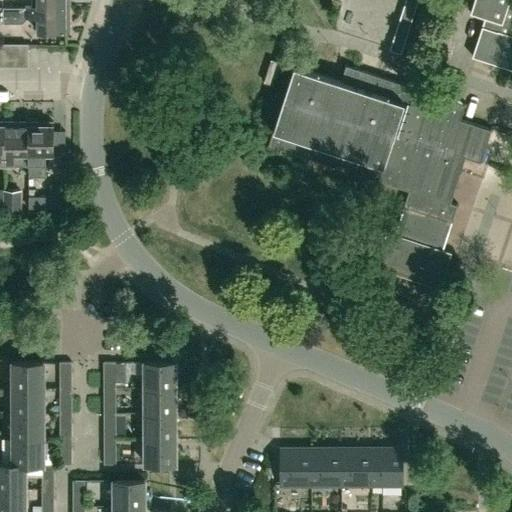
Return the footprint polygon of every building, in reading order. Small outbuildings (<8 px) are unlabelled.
[(511,0),(475,0),(471,12),(484,17),(471,56),(511,69),(511,0)] [(69,5),(25,6),(0,5),(0,21),(22,21),(26,17),(26,16),(37,16),(37,30),(69,30),(69,5)] [(401,53),(409,30),(398,26),(390,49),(401,53)] [(3,65),(16,65),(15,43),(3,43),(3,65)] [(15,43),(16,65),(28,65),(27,43),(15,43)] [(263,80),(273,83),(280,60),(271,57),(263,80)] [(465,101),(346,62),(341,78),(294,63),(267,144),(408,190),(393,236),(387,234),(377,264),(438,284),(448,253),(442,251),(457,205),(449,202),(464,156),(481,162),(492,128),(460,117),(465,101)] [(27,176),(29,176),(28,120),(4,120),(4,164),(27,164),(27,176)] [(28,120),(29,176),(46,176),(46,154),(54,154),(54,120),(28,120)] [(29,208),(65,207),(65,183),(50,184),(50,195),(28,195),(29,208)] [(4,189),(4,214),(21,214),(21,189),(4,189)] [(145,386),(176,386),(176,360),(145,360),(145,386)] [(13,386),(43,386),(43,361),(13,361),(13,386)] [(103,387),(115,387),(115,361),(103,362),(103,387)] [(59,387),(71,387),(71,362),(59,362),(59,387)] [(43,412),(43,386),(13,386),(13,412),(43,412)] [(176,411),(176,386),(145,386),(145,411),(176,411)] [(59,412),(71,412),(71,387),(59,387),(59,412)] [(103,412),(116,412),(115,387),(103,387),(103,412)] [(176,437),(176,411),(145,411),(145,437),(176,437)] [(44,437),(43,412),(13,412),(13,437),(44,437)] [(59,438),(71,438),(71,412),(59,412),(59,438)] [(103,437),(116,437),(116,412),(103,412),(103,437)] [(42,463),(44,463),(44,437),(13,437),(13,438),(13,463),(25,463),(42,463)] [(116,437),(103,437),(103,463),(116,463),(116,437)] [(176,463),(176,437),(145,437),(145,462),(176,463)] [(71,438),(59,438),(59,463),(71,463),(71,438)] [(281,484),(311,484),(311,447),(280,447),(281,484)] [(311,484),(341,484),(341,447),(311,447),(311,484)] [(341,484),(371,484),(371,447),(341,447),(341,484)] [(371,447),(371,484),(402,484),(401,447),(371,447)] [(25,463),(13,463),(0,462),(0,487),(25,487),(25,463)] [(41,473),(41,488),(54,488),(54,463),(44,463),(42,463),(41,473)] [(73,505),(85,505),(85,479),(73,480),(73,505)] [(113,505),(145,504),(145,479),(113,479),(113,505)] [(0,511),(25,511),(25,487),(0,487),(0,511)] [(53,511),(54,488),(41,488),(41,505),(41,511),(53,511)]
